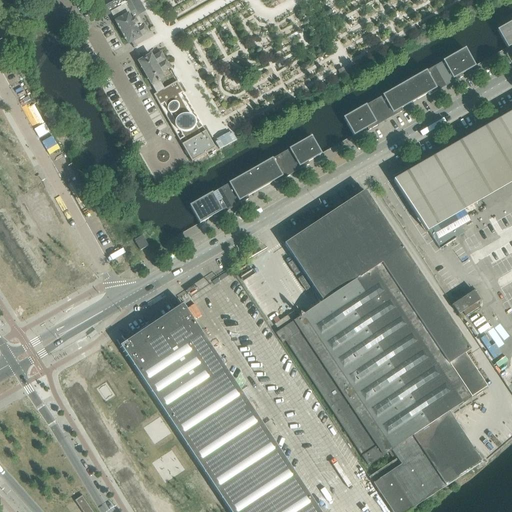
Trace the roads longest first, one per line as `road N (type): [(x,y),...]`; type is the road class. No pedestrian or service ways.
road 1 (tertiary): [(511,77),(122,300)]
road 2 (unclassified): [(122,300),(0,81)]
road 3 (tertiary): [(104,511),(16,369)]
road 4 (primary): [(69,511),(0,405)]
